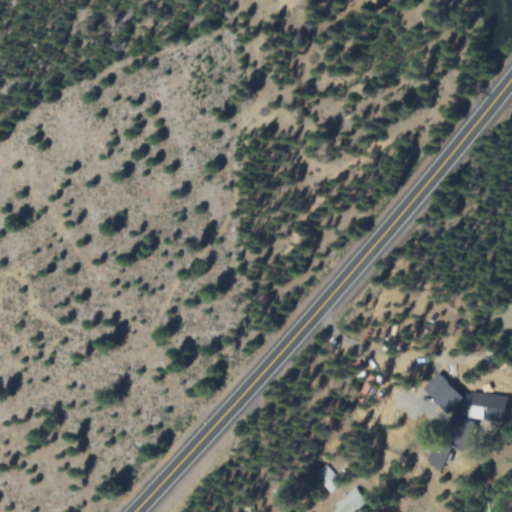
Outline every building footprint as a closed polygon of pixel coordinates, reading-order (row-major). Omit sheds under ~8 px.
[(447,413),(463,396),(437,371),(421,389),(447,413)] [(467,417),(504,419),(505,408),(468,405),(467,417)] [(463,451),(475,421),(456,413),(444,442),(437,440),(427,464),(441,470),(451,447),(463,451)] [(329,492),(341,484),(326,464),(315,473),(329,492)] [(355,511),(367,501),(354,487),(331,508),(335,511),(355,511)]
